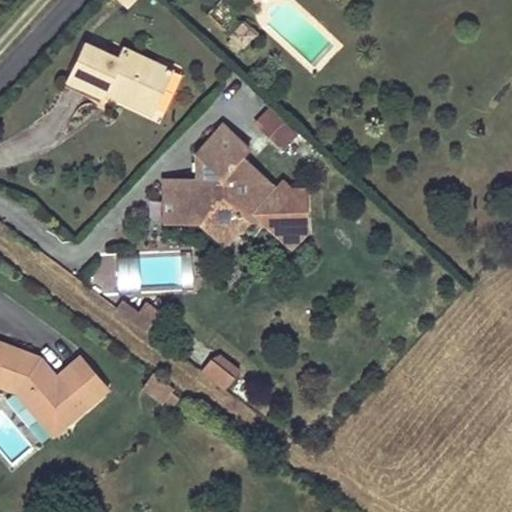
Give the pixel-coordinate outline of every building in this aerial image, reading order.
[(247,46),(258,32),(245,20),(233,33),(247,46)] [(150,71),(156,58),(128,45),(123,55),(91,40),(73,78),(108,95),(111,88),(136,100),(139,92),(160,102),(170,81),(150,71)] [(170,81),(176,68),(156,58),(150,71),(170,81)] [(108,95),(73,78),(70,84),(105,100),(108,95)] [(139,92),(136,100),(156,110),(160,102),(139,92)] [(284,147),(298,131),(272,108),(259,123),(284,147)] [(201,147),(228,172),(243,155),(249,148),(222,122),(201,147)] [(228,172),(201,147),(194,153),(193,180),(219,181),(228,172)] [(283,181),(278,187),(243,155),(228,172),(219,181),(193,180),(173,180),(173,190),(175,194),(181,197),(181,205),(182,210),(184,216),(188,219),(192,222),(193,222),(204,220),(227,242),(247,220),(260,221),(291,249),(308,230),(303,189),(292,189),(283,181)] [(182,210),(181,205),(181,197),(175,194),(173,190),(173,180),(166,180),(167,221),(192,222),(188,219),(184,216),(182,210)] [(142,308),(126,295),(118,306),(134,319),(142,308)] [(142,308),(134,319),(147,330),(160,313),(147,302),(142,308)] [(0,333),(0,374),(19,380),(42,404),(53,393),(69,410),(108,371),(79,342),(57,364),(47,353),(41,358),(28,351),(31,343),(0,333)] [(39,345),(31,343),(28,351),(41,358),(47,353),(39,345)] [(241,366),(218,348),(203,367),(226,385),(241,366)] [(173,387),(152,371),(141,386),(162,401),(165,398),(170,390),(173,387)] [(179,397),(170,390),(165,398),(173,404),(179,397)] [(53,393),(42,404),(58,420),(69,410),(53,393)]
